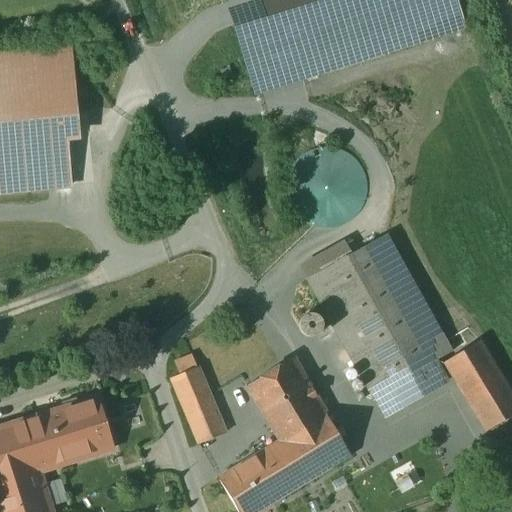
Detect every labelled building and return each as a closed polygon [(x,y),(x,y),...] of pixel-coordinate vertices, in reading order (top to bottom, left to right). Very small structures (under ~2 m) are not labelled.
[(451,0),(237,0),(215,7),(249,96),(463,28),(451,0)] [(73,48),(0,55),(0,195),(86,188),(73,48)] [(311,139),(304,145),(298,153),(295,166),(297,181),(306,195),(319,203),(333,204),(347,200),(356,193),(363,183),(365,167),(362,153),(355,144),(341,136),(323,134),(311,139)] [(451,352),(386,235),(306,279),(382,415),(444,381),(433,362),(451,352)] [(511,395),(479,342),(445,362),(487,431),(511,416),(511,395)] [(197,368),(192,357),(175,364),(179,375),(171,378),(199,444),(225,433),(197,368)] [(350,456),(293,359),(246,387),(279,442),(304,484),(350,456)] [(62,409),(0,428),(0,483),(39,472),(113,449),(97,398),(78,404),(75,399),(62,403),(62,409)] [(279,442),(218,478),(238,511),(258,511),(304,484),(279,442)] [(51,511),(39,472),(0,483),(0,511),(51,511)]
